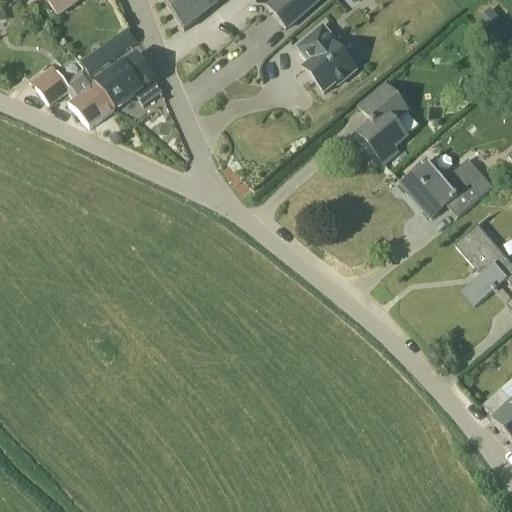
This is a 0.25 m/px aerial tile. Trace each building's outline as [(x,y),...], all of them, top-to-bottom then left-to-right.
[(44,0),(58,18),(70,9),(63,0),(44,0)] [(225,0),(160,0),(184,34),(225,0)] [(278,0),(264,13),(282,34),(321,0),(278,0)] [(338,89),(356,73),(345,60),(347,58),(322,28),(295,51),(308,66),(302,71),(324,96),(336,86),(338,89)] [(511,35),(508,31),(494,43),(508,60),(511,56),(511,35)] [(126,35),(80,69),(83,73),(89,80),(102,71),(134,47),(126,35)] [(115,113),(135,98),(144,110),(162,96),(153,84),(155,82),(136,57),(95,88),(115,113)] [(89,80),(83,73),(65,87),(52,69),(32,85),(36,91),(36,92),(48,109),(67,94),(75,104),(68,109),(89,132),(115,113),(95,88),(89,80)] [(461,81),(459,99),(476,101),(478,82),(461,81)] [(393,124),(407,113),(386,88),(359,111),(371,126),(358,137),(383,167),(397,155),(393,150),(406,139),(393,124)] [(404,116),(396,124),(407,137),(416,128),(404,116)] [(493,191),(468,163),(442,186),(427,168),(423,171),(420,168),(400,186),(431,222),(446,209),(457,222),(493,191)] [(511,268),(478,228),(454,248),(480,278),(461,295),(474,310),(493,294),(507,282),(511,287),(511,302),(505,308),(511,316),(511,268)] [(494,421),(491,424),(511,445),(511,403),(511,404),(500,393),(483,409),(494,421)]
